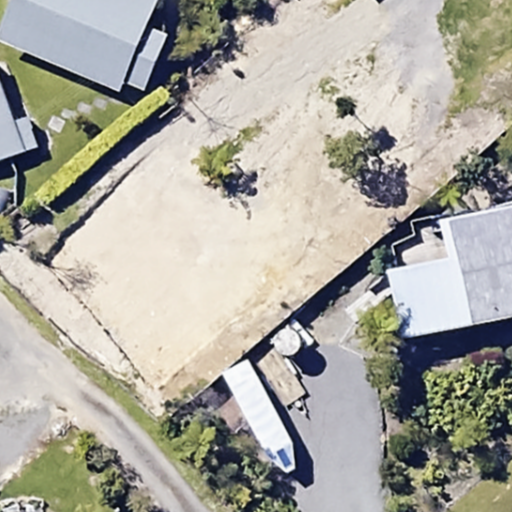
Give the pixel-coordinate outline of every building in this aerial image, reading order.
[(0,0),(0,23),(118,70),(145,0),(0,0)] [(511,58),(511,17),(481,42),(501,67),(511,58)] [(0,57),(0,136),(25,127),(0,57)] [(441,119),(392,57),(339,100),(388,161),(441,119)] [(392,329),(511,307),(511,148),(508,149),(511,171),(511,192),(438,205),(444,241),(378,253),(392,329)] [(198,156),(92,246),(173,340),(278,250),(198,156)]
